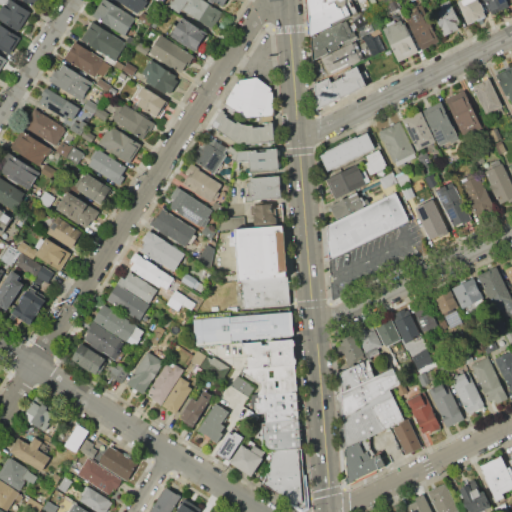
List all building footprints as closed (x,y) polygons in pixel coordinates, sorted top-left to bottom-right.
[(0,18),(0,10),(6,0),(11,0),(30,12),(18,30),(0,18)] [(36,0),(20,0),(32,8),(36,0)] [(101,0),(107,0),(135,17),(124,35),(92,15),(101,0)] [(118,0),(147,0),(139,13),(118,0)] [(205,0),(223,11),(212,29),(182,11),(179,14),(167,6),(169,3),(165,0),(205,0)] [(308,1),(310,0),(350,0),(356,14),(312,35),(308,1)] [(449,0),(460,23),(457,25),(459,29),(444,36),(431,8),(449,0)] [(455,0),(477,0),(485,16),(467,25),(455,0)] [(506,0),(509,5),(490,13),(484,0),(506,0)] [(351,17),(369,9),(374,20),(370,22),(373,30),(360,36),(351,17)] [(421,50),(412,30),(414,29),(407,15),(419,10),(426,24),(430,22),(440,42),(421,50)] [(182,17),(206,31),(194,51),(170,37),(182,17)] [(382,28),(387,26),(386,24),(394,20),(395,23),(403,19),(418,52),(398,61),(382,28)] [(312,37),(346,21),(351,33),(353,32),(356,38),(313,59),(312,37)] [(92,22),(126,43),(115,59),(81,38),(92,22)] [(0,48),(0,24),(20,37),(9,54),(0,48)] [(383,50),(378,52),(369,33),(378,29),(380,33),(376,35),(383,50)] [(160,34),(193,54),(181,73),(149,53),(160,34)] [(129,36),(137,41),(133,47),(125,42),(129,36)] [(74,41),(111,64),(103,76),(98,73),(96,76),(64,57),(74,41)] [(354,41),(363,60),(330,75),(321,56),(354,41)] [(139,43),(149,49),(145,55),(135,49),(139,43)] [(104,58),(106,54),(124,65),(122,69),(104,58)] [(150,59),(177,75),(175,78),(178,81),(171,92),(169,90),(167,94),(139,77),(150,59)] [(128,62),(136,68),(132,76),(123,70),(128,62)] [(63,64),(92,82),(80,101),(48,81),(56,68),(59,70),(63,64)] [(495,74),(511,65),(511,103),(508,95),(506,96),(495,74)] [(357,66),(366,85),(317,108),(314,85),(330,77),(332,82),(346,75),(345,72),(357,66)] [(120,71),(126,75),(123,79),(117,76),(120,71)] [(272,91),(274,115),(246,118),(224,102),(241,80),(257,77),(271,88),(272,91)] [(99,78),(110,85),(106,91),(95,84),(99,78)] [(473,86),(488,79),(502,106),(486,113),(473,86)] [(143,86),(167,101),(156,119),(135,106),(141,97),(137,95),(143,86)] [(46,87),(80,107),(73,119),(69,116),(67,119),(38,101),(46,87)] [(111,87),(116,90),(113,95),(108,92),(111,87)] [(445,98),(463,90),(481,127),(463,136),(445,98)] [(88,98),(110,112),(105,121),(94,114),(91,119),(85,116),(88,110),(83,107),(88,98)] [(423,109),(440,101),(457,136),(440,144),(423,109)] [(155,123),(149,132),(147,130),(142,138),(110,118),(120,102),(155,123)] [(34,107),(66,127),(54,146),(22,126),(34,107)] [(253,124),(253,127),(265,126),(265,125),(269,124),(268,122),(273,122),(275,141),(239,144),(211,125),(222,110),(224,111),(223,113),(227,115),(226,116),(236,123),(238,121),(244,125),(253,124)] [(402,119),(420,110),(435,141),(417,150),(402,119)] [(73,120),(79,124),(81,121),(89,126),(86,131),(95,136),(91,143),(68,129),(73,120)] [(399,121),(416,155),(396,165),(379,130),(399,121)] [(109,125),(141,145),(130,163),(98,144),(109,125)] [(496,127),(506,150),(499,153),(489,130),(496,127)] [(21,130),(51,148),(41,166),(10,147),(21,130)] [(366,132),(374,148),(328,170),(320,155),(326,152),(325,151),(356,136),(357,137),(366,132)] [(207,137),(227,150),(213,173),(192,160),(207,137)] [(61,142),(68,146),(69,144),(72,146),(65,157),(55,151),(61,142)] [(277,147),(279,169),(250,172),(249,159),(238,160),(231,157),(232,155),(228,151),(230,145),(238,151),(277,147)] [(84,154),(77,164),(66,158),(73,147),(84,154)] [(96,148),(126,167),(121,174),(125,176),(119,185),(88,166),(92,160),(90,158),(96,148)] [(378,149),(386,167),(370,174),(365,163),(368,161),(365,155),(378,149)] [(0,163),(7,152),(40,172),(29,189),(0,170),(0,163)] [(426,153),(435,171),(426,175),(417,157),(426,153)] [(483,168),(501,160),(511,182),(511,200),(509,202),(508,199),(500,203),(483,168)] [(191,164),(224,185),(213,202),(184,183),(189,175),(186,173),(191,164)] [(356,164),(360,173),(364,171),(369,182),(335,199),(325,179),(356,164)] [(438,170),(449,164),(454,175),(443,180),(438,170)] [(382,188),(377,178),(391,171),(396,181),(382,188)] [(404,172),(410,184),(409,185),(401,189),(395,176),(404,172)] [(461,180),(478,172),(494,207),(478,215),(461,180)] [(87,173),(113,189),(103,206),(73,187),(80,177),(83,179),(87,173)] [(0,176),(26,193),(14,211),(0,202),(0,176)] [(279,176),(281,196),(253,199),(253,201),(246,202),(246,195),(247,195),(246,182),(250,182),(250,178),(279,176)] [(409,185),(414,196),(404,200),(399,189),(401,189),(409,185)] [(177,186),(213,209),(202,227),(169,206),(173,200),(170,197),(177,186)] [(436,190),(445,186),(447,191),(456,187),(472,221),(455,230),(436,190)] [(38,201),(44,190),(55,197),(49,207),(38,201)] [(68,191),(99,210),(89,227),(57,208),(68,191)] [(394,192),(407,217),(408,220),(328,260),(326,225),(394,192)] [(329,205),(357,192),(360,198),(362,197),(363,201),(367,199),(369,204),(335,220),(329,205)] [(415,208),(432,199),(449,233),(440,237),(439,235),(430,239),(415,208)] [(250,205),(272,203),(273,218),(277,217),(278,225),(254,227),(253,214),(251,214),(250,205)] [(0,207),(13,216),(1,236),(0,235),(0,207)] [(163,208),(196,229),(193,234),(196,236),(191,243),(189,242),(185,247),(149,224),(154,216),(157,218),(163,208)] [(58,216),(82,231),(72,248),(48,233),(58,216)] [(243,217),(220,218),(220,229),(243,228),(243,217)] [(235,229),(283,225),(288,277),(242,280),(239,281),(235,229)] [(148,230),(185,253),(174,271),(141,250),(146,242),(142,240),(148,230)] [(47,238),(70,252),(60,269),(36,255),(47,238)] [(22,241),(37,250),(33,258),(17,248),(22,241)] [(207,244),(218,251),(208,266),(197,260),(207,244)] [(11,245),(21,252),(14,262),(4,256),(11,245)] [(135,252),(175,278),(168,289),(160,284),(159,287),(130,269),(134,262),(131,260),(135,252)] [(42,266),(36,275),(16,263),(19,258),(18,258),(21,253),(42,266)] [(511,262),(503,266),(511,287),(511,262)] [(54,273),(47,283),(43,280),(40,284),(34,280),(43,266),(54,273)] [(478,275),(497,266),(511,300),(511,303),(494,311),(478,275)] [(0,287),(11,270),(21,275),(18,280),(24,284),(8,310),(0,305),(0,287)] [(129,271),(157,289),(148,303),(116,283),(120,277),(124,279),(129,271)] [(186,272),(197,279),(192,287),(181,280),(186,272)] [(242,280),(244,308),(290,304),(288,277),(242,280)] [(451,287),(473,278),(482,298),(460,308),(451,287)] [(107,299),(117,284),(148,304),(138,319),(107,299)] [(10,318),(30,286),(47,297),(30,324),(22,319),(19,323),(10,318)] [(175,289),(196,302),(191,310),(182,304),(177,311),(166,304),(175,289)] [(433,299),(451,290),(458,305),(439,314),(433,299)] [(103,304),(136,324),(126,341),(93,320),(103,304)] [(413,311),(429,304),(438,326),(423,333),(413,311)] [(192,316),(291,308),(293,335),(195,343),(192,316)] [(393,318),(408,311),(417,331),(402,337),(393,318)] [(375,326),(391,319),(400,340),(384,347),(375,326)] [(92,321),(123,340),(118,348),(121,351),(116,359),(85,340),(89,333),(86,331),(92,321)] [(136,326),(145,331),(136,346),(127,341),(136,326)] [(372,326),(381,346),(377,347),(380,353),(369,358),(357,332),(372,326)] [(353,335),(364,359),(349,366),(338,342),(353,335)] [(482,342),(490,339),(495,350),(487,353),(482,342)] [(242,343),(292,340),(294,364),(248,367),(247,352),(243,352),(242,343)] [(81,343),(105,358),(102,363),(105,364),(101,371),(98,369),(95,373),(72,359),(81,343)] [(405,349),(413,345),(418,355),(410,359),(405,349)] [(410,356),(418,373),(434,365),(426,348),(410,356)] [(197,350),(206,356),(200,365),(191,359),(197,350)] [(147,351),(164,361),(144,393),(128,383),(147,351)] [(511,351),(494,359),(511,395),(511,394),(511,351)] [(201,366),(207,356),(212,358),(214,356),(232,368),(224,381),(201,366)] [(469,365),(490,410),(508,401),(487,357),(469,365)] [(116,362),(129,370),(122,382),(108,374),(116,362)] [(342,391),(375,375),(373,369),(368,371),(364,362),(340,372),(342,391)] [(175,364),(183,369),(161,404),(151,398),(154,393),(150,391),(167,363),(173,367),(175,364)] [(296,365),(298,390),(258,393),(263,388),(261,383),(246,373),(243,371),(246,369),(296,365)] [(399,383),(388,389),(403,419),(345,447),(342,391),(375,375),(391,367),(399,383)] [(450,379),(466,413),(483,405),(467,371),(450,379)] [(418,378),(425,374),(430,382),(423,386),(418,378)] [(237,375),(256,388),(250,397),(230,384),(237,375)] [(180,376),(191,383),(188,386),(191,388),(176,413),(162,405),(180,376)] [(429,392),(445,425),(462,417),(447,383),(429,392)] [(211,395),(192,425),(180,418),(192,398),(197,401),(204,391),(211,395)] [(296,392),(298,419),(267,421),(266,413),(256,413),(255,402),(258,402),(258,395),(296,392)] [(405,400),(421,433),(439,425),(423,392),(405,400)] [(33,401),(41,406),(42,403),(48,407),(47,409),(55,414),(45,430),(31,421),(29,424),(21,420),(33,401)] [(216,403),(228,410),(221,423),(224,425),(220,431),(222,432),(217,441),(199,430),(216,403)] [(248,409),(257,415),(250,428),(240,422),(248,409)] [(391,427),(403,422),(402,420),(406,418),(420,446),(404,454),(391,427)] [(301,447),(269,450),(264,447),(262,423),(299,420),(301,447)] [(78,424),(89,431),(76,452),(65,445),(78,424)] [(235,432),(243,437),(229,459),(225,457),(224,459),(216,454),(230,432),(233,435),(235,432)] [(18,437),(29,444),(34,436),(42,441),(37,449),(50,457),(41,471),(9,452),(18,437)] [(86,438),(95,444),(92,448),(97,451),(93,459),(78,451),(86,438)] [(346,450),(360,442),(364,452),(360,455),(363,463),(379,455),(384,466),(351,482),(348,483),(347,458),(346,450)] [(242,444),(263,457),(252,476),(230,462),(242,444)] [(255,444),(265,451),(262,455),(252,449),(255,444)] [(109,445),(138,462),(127,481),(98,464),(109,445)] [(300,449),(302,475),(304,506),(301,508),(262,483),(272,460),(271,451),(300,449)] [(476,466),(493,504),(506,499),(503,493),(511,488),(511,479),(502,455),(476,466)] [(0,470),(8,457),(38,475),(33,483),(26,479),(19,490),(0,477),(0,470)] [(89,459),(122,479),(115,491),(112,489),(109,495),(78,476),(89,459)] [(54,472),(60,476),(55,485),(49,481),(54,472)] [(64,477),(72,481),(65,493),(57,488),(64,477)] [(457,487),(468,511),(493,511),(482,488),(480,489),(476,478),(457,487)] [(0,505),(0,479),(19,491),(8,510),(0,505)] [(427,491),(437,511),(459,511),(445,483),(427,491)] [(99,511),(80,499),(88,486),(112,501),(105,511),(99,511)] [(148,511),(165,486),(180,496),(169,511),(148,511)] [(405,504),(409,511),(431,511),(423,495),(405,504)] [(174,511),(184,497),(201,508),(198,511),(174,511)] [(68,511),(75,502),(90,511),(68,511)]
